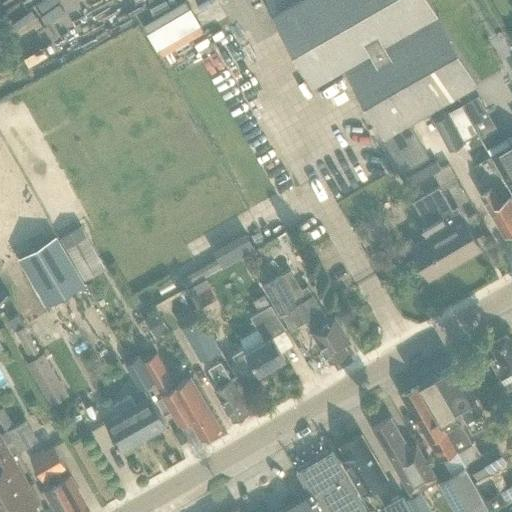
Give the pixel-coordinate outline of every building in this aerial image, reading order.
[(428,156),(428,155),(410,123),(478,84),(429,0),(300,0),(272,16),(313,86),(344,67),(404,170),(428,156)] [(487,110),(479,96),(462,105),(470,119),(487,110)] [(439,117),(440,118),(434,121),(450,149),(444,153),(448,161),(483,142),(470,119),(462,105),(439,117)] [(511,138),(510,135),(488,148),(491,155),(511,192),(511,138)] [(421,229),(426,238),(412,247),(429,276),(480,246),(463,216),(457,220),(452,211),(454,210),(440,186),(415,200),(429,224),(421,229)] [(511,201),(509,196),(499,201),(491,187),(481,193),(505,235),(511,231),(511,201)] [(66,248),(84,279),(105,267),(87,236),(66,248)] [(282,275),(262,286),(279,315),(282,313),(291,330),(307,321),(331,363),(348,353),(343,345),(350,342),(335,317),(329,321),(314,294),(298,303),(282,275)] [(207,277),(191,286),(202,305),(218,296),(207,277)] [(263,337),(265,341),(247,351),(245,347),(231,355),(241,372),(254,364),(258,373),(285,358),(272,336),(285,328),(270,304),(259,284),(247,291),(258,311),(251,316),(263,337)] [(0,304),(9,294),(2,287),(0,289),(0,304)] [(158,310),(145,318),(157,339),(170,331),(158,310)] [(200,360),(219,349),(201,317),(182,328),(200,360)] [(40,350),(25,324),(15,330),(29,356),(40,350)] [(511,342),(507,334),(490,344),(497,356),(490,360),(507,390),(511,387),(511,342)] [(0,357),(0,369),(4,377),(20,369),(11,352),(0,357)] [(26,363),(49,402),(67,392),(43,353),(26,363)] [(154,353),(143,360),(141,361),(159,391),(173,382),(154,353)] [(137,359),(134,360),(124,366),(134,385),(134,386),(138,393),(152,385),(137,359)] [(233,421),(250,410),(219,359),(205,367),(216,386),(213,388),(233,421)] [(436,374),(458,412),(461,417),(465,415),(474,429),(488,421),(455,364),(436,374)] [(458,412),(436,374),(420,384),(441,421),(458,412)] [(189,378),(178,385),(161,395),(178,425),(190,418),(202,438),(219,428),(189,378)] [(442,458),(456,450),(451,442),(452,442),(446,431),(445,431),(440,422),(419,384),(402,394),(432,447),(435,445),(442,458)] [(122,415),(107,424),(122,451),(166,426),(150,399),(137,407),(131,397),(116,405),(122,415)] [(0,409),(0,420),(6,431),(8,430),(15,426),(3,408),(0,409)] [(439,480),(426,459),(417,443),(409,447),(391,416),(373,427),(400,474),(399,475),(411,496),(419,491),(439,480)] [(8,430),(20,451),(38,441),(25,420),(15,426),(8,430)] [(461,422),(447,431),(466,464),(469,462),(477,477),(508,460),(499,445),(482,455),(474,440),(472,441),(461,422)] [(6,431),(1,434),(0,432),(0,511),(37,511),(29,497),(34,493),(12,454),(17,451),(6,431)] [(388,477),(362,433),(339,446),(346,458),(340,461),(348,475),(359,494),(388,477)] [(54,446),(31,458),(43,479),(45,478),(50,487),(45,490),(57,511),(70,511),(85,504),(70,476),(62,480),(57,471),(66,467),(54,446)] [(297,471),(319,511),(368,511),(369,511),(361,498),(359,494),(348,475),(347,475),(333,450),(331,451),(332,452),(301,470),(300,469),(297,471)] [(440,480),(457,511),(487,511),(490,511),(466,466),(440,480)] [(297,511),(280,482),(259,495),(259,496),(268,511),(297,511)] [(430,511),(419,491),(411,496),(408,497),(416,511),(430,511)] [(485,500),(490,510),(506,501),(501,491),(485,500)] [(415,511),(408,499),(405,493),(371,511),(415,511)] [(239,508),(241,511),(268,511),(259,496),(239,508)]
